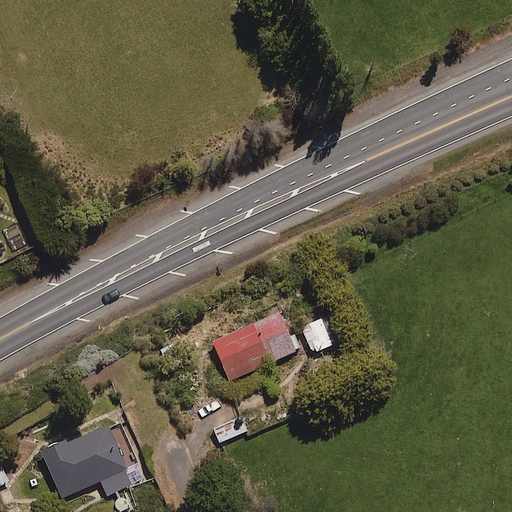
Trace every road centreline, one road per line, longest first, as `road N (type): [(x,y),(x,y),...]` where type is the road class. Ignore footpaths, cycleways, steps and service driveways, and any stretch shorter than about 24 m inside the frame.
road 1 (trunk): [(0,332),(371,148)]
road 2 (trunk): [(511,83),(371,148)]
